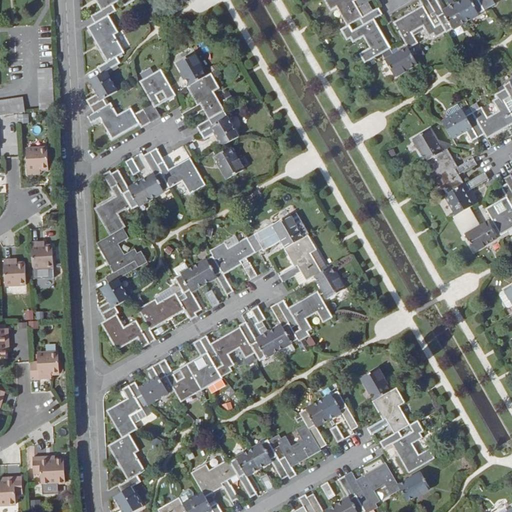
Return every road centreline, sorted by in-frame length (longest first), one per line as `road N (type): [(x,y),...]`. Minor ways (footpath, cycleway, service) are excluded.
road 1 (residential): [(75,178),(86,393)]
road 2 (residential): [(86,393),(269,289)]
road 3 (residential): [(64,0),(75,178)]
road 4 (residential): [(363,450),(256,511)]
road 5 (residential): [(20,335),(21,431),(0,446)]
